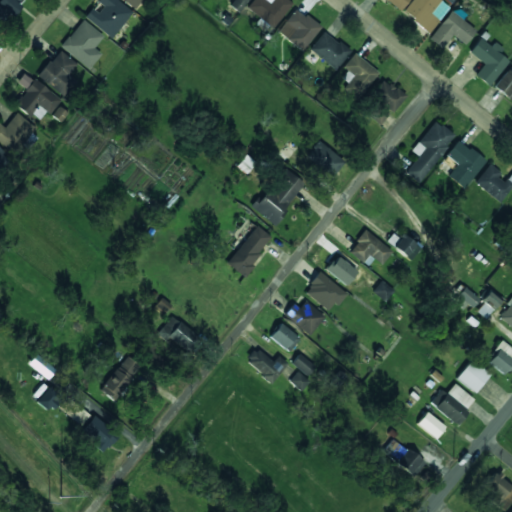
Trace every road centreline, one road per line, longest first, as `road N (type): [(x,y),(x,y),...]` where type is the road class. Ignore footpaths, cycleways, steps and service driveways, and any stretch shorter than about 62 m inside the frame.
road 1 (residential): [(92,511),(440,82)]
road 2 (residential): [(511,140),(339,0)]
road 3 (tertiary): [(427,511),(511,407)]
